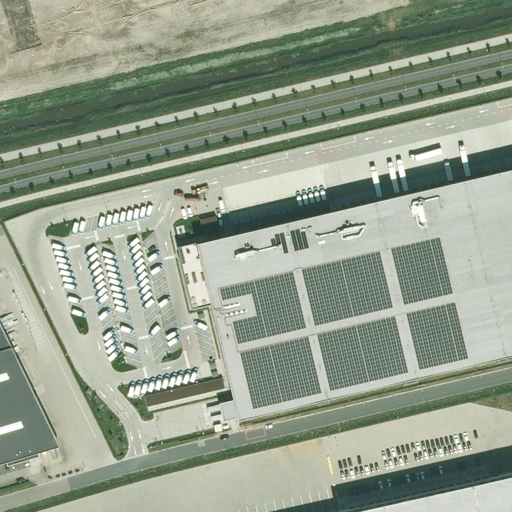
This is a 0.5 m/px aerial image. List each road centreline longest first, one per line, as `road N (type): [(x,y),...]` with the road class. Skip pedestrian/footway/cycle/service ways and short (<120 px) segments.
road 1 (unclassified): [(0,504),(511,375)]
road 2 (secondary): [(511,53),(0,175)]
road 3 (secondary): [(0,189),(511,67)]
road 4 (unknown): [(0,291),(68,434),(68,465),(41,481)]
